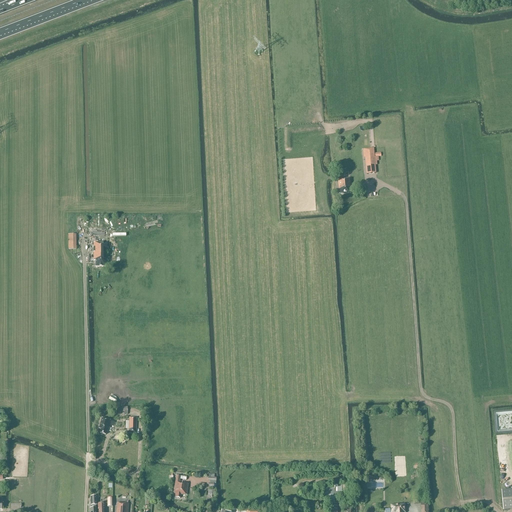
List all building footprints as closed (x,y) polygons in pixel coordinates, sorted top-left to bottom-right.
[(376,170),(374,148),(363,150),(363,158),(365,158),(366,170),(376,170)] [(350,193),(349,178),(341,179),(342,180),(338,181),(339,194),(350,193)] [(69,250),(76,250),(76,235),(68,235),(69,250)] [(96,267),(106,267),(106,262),(107,262),(107,241),(98,241),(98,243),(94,243),(94,257),(91,257),(91,261),(93,261),(95,261),(96,267)] [(110,421),(102,418),(99,429),(101,430),(100,433),(105,435),(107,431),(110,421)] [(214,474),(208,474),(208,481),(210,481),(210,483),(209,483),(209,487),(215,487),(215,484),(216,484),(216,478),(214,478),(214,474)] [(187,495),(188,484),(184,483),(185,483),(180,482),(180,477),(176,476),(174,493),(175,494),(174,497),(180,498),(181,494),(187,495)] [(337,511),(338,499),(342,500),(350,500),(351,486),(342,486),(334,485),(334,489),(307,489),(307,498),(326,498),(326,499),(326,507),(331,507),(330,511),(337,511)] [(511,491),(501,492),(503,511),(511,511),(511,491)] [(127,511),(129,504),(117,503),(116,511),(127,511)]
